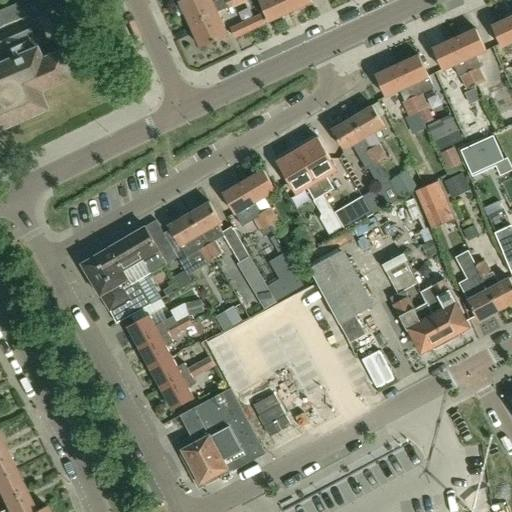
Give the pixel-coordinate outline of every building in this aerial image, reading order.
[(62,6),(58,0),(37,0),(21,8),(26,19),(27,22),(62,6)] [(245,0),(217,0),(214,1),(213,0),(182,0),(181,1),(192,24),(219,11),(220,13),(246,1),(245,0)] [(292,11),(286,0),(261,0),(271,21),(292,11)] [(314,2),(312,0),(286,0),(292,11),(314,2)] [(230,35),(220,13),(219,11),(192,24),(203,47),(230,35)] [(266,23),(262,14),(232,28),(236,37),(266,23)] [(511,16),(493,26),(503,48),(511,43),(511,16)] [(478,29),(456,38),(478,85),(486,81),(481,68),(483,67),(477,56),(488,51),(478,29)] [(0,129),(46,110),(38,92),(71,77),(59,50),(40,59),(30,35),(0,47),(0,129)] [(478,85),(456,38),(435,48),(445,70),(455,66),(466,90),(477,85),(478,85)] [(436,88),(430,76),(420,55),(399,64),(409,86),(408,87),(413,98),(419,111),(418,112),(424,124),(434,119),(423,94),(436,88)] [(409,86),(399,64),(378,74),(388,96),(408,87),(409,86)] [(419,111),(413,98),(404,103),(410,116),(418,112),(419,111)] [(387,126),(374,105),(354,118),(366,138),(387,126)] [(511,122),(511,106),(498,112),(505,126),(511,122)] [(366,138),(354,118),(345,123),(342,121),(335,125),(335,129),(333,130),(345,151),(354,145),(367,169),(379,162),(372,149),(371,149),(365,139),(366,138)] [(463,142),(452,120),(429,131),(440,153),(463,142)] [(510,154),(511,152),(511,132),(501,139),(510,154)] [(504,160),(494,136),(461,151),(472,175),(504,160)] [(338,170),(331,159),(319,138),(318,139),(315,137),(308,141),(308,145),(299,150),(317,180),(324,193),(325,195),(334,189),(326,176),(338,170)] [(372,149),(379,162),(388,157),(381,144),(372,149)] [(463,164),(455,147),(440,154),(447,171),(463,164)] [(291,183),(301,177),(314,199),(324,193),(317,180),(299,150),(291,155),(287,153),(280,157),(281,161),(279,162),(291,183)] [(277,191),(264,170),(244,182),(256,203),(277,191)] [(408,173),(390,183),(400,200),(418,190),(408,173)] [(471,191),(463,174),(444,183),(452,200),(471,191)] [(256,203),(244,182),(224,194),(236,215),(247,208),(253,219),(255,218),(262,231),(270,226),(263,213),(262,214),(256,203)] [(362,198),(373,215),(400,200),(390,183),(390,182),(362,198)] [(452,220),(436,183),(418,191),(433,228),(452,220)] [(356,225),(373,215),(362,198),(346,207),(356,225)] [(210,202),(190,214),(216,257),(223,253),(216,241),(225,236),(223,232),(219,225),(223,223),(210,202)] [(263,213),(270,226),(278,222),(270,209),(263,213)] [(342,227),(332,209),(322,214),(321,219),(329,234),(342,227)] [(190,214),(169,226),(182,247),(188,257),(199,251),(206,263),(216,257),(190,214)] [(178,257),(156,221),(110,248),(131,285),(124,288),(131,299),(130,299),(131,300),(144,292),(138,281),(178,257)] [(317,244),(305,226),(294,233),(306,251),(317,244)] [(479,237),(474,226),(463,231),(468,242),(479,237)] [(511,228),(511,227),(497,234),(505,253),(511,249),(511,228)] [(490,236),(483,239),(492,258),(500,254),(490,236)] [(437,251),(433,242),(423,247),(427,256),(437,251)] [(131,285),(110,248),(82,264),(101,297),(102,296),(111,311),(130,299),(131,299),(124,288),(131,285)] [(245,249),(235,255),(240,264),(250,257),(245,249)] [(370,307),(340,253),(310,269),(317,281),(338,319),(337,319),(350,342),(365,333),(355,315),(370,307)] [(499,311),(480,275),(475,266),(469,254),(459,260),(470,280),(463,284),(471,299),(468,301),(479,322),(489,316),(499,311)] [(392,283),(412,272),(406,260),(385,271),(392,283)] [(511,303),(511,283),(509,279),(498,285),(485,260),(475,266),(480,275),(499,311),(511,303)] [(276,301),(304,285),(296,271),(268,288),(276,301)] [(417,284),(412,272),(392,283),(398,294),(404,291),(417,284)] [(468,327),(456,305),(458,304),(444,279),(421,292),(427,303),(434,315),(433,316),(446,339),(468,327)] [(266,307),(276,301),(268,288),(258,294),(266,307)] [(398,294),(392,298),(395,304),(407,297),(404,291),(398,294)] [(151,303),(144,292),(131,300),(130,299),(111,311),(118,323),(151,303)] [(434,315),(427,303),(414,310),(407,297),(395,304),(393,305),(408,331),(410,330),(422,352),(446,339),(433,316),(434,315)] [(205,313),(202,301),(189,305),(192,317),(205,313)] [(224,331),(241,321),(233,307),(216,318),(224,331)] [(182,331),(179,327),(177,322),(174,316),(156,326),(150,315),(129,326),(140,348),(168,332),(171,337),(182,331)] [(192,326),(190,321),(187,316),(177,322),(179,327),(182,331),(192,326)] [(225,335),(236,367),(250,362),(239,330),(225,335)] [(174,343),(171,337),(168,332),(140,348),(151,368),(172,357),(167,347),(174,343)] [(318,369),(337,362),(332,349),(313,356),(318,369)] [(379,393),(398,383),(384,353),(364,362),(379,393)] [(204,372),(202,367),(199,363),(188,369),(185,363),(178,367),(172,357),(151,368),(162,388),(191,373),(193,377),(204,372)] [(215,366),(210,357),(199,363),(202,367),(204,372),(215,366)] [(194,398),(189,388),(196,384),(193,377),(191,373),(162,388),(174,409),(194,398)] [(257,385),(262,398),(282,392),(277,379),(257,385)] [(320,413),(365,393),(359,381),(335,392),(332,385),(312,395),(320,413)] [(178,442),(201,485),(228,470),(230,474),(266,454),(231,388),(190,410),(201,430),(179,442),(178,442)] [(295,398),(256,424),(270,446),(310,420),(295,398)] [(0,476),(15,470),(5,449),(0,451),(0,476)] [(0,493),(3,500),(25,490),(15,470),(0,476),(0,493)] [(35,511),(25,490),(3,500),(8,509),(0,511),(35,511)]
